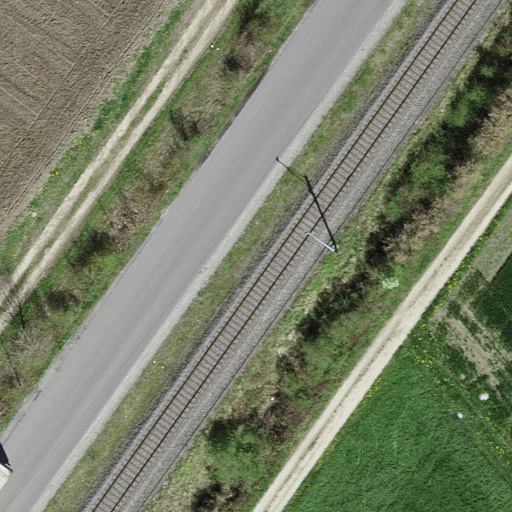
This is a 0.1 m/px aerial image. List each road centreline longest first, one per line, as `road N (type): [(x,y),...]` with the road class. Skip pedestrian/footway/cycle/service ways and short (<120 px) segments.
road 1 (track): [(257,511),(511,149)]
road 2 (track): [(0,301),(214,0)]
